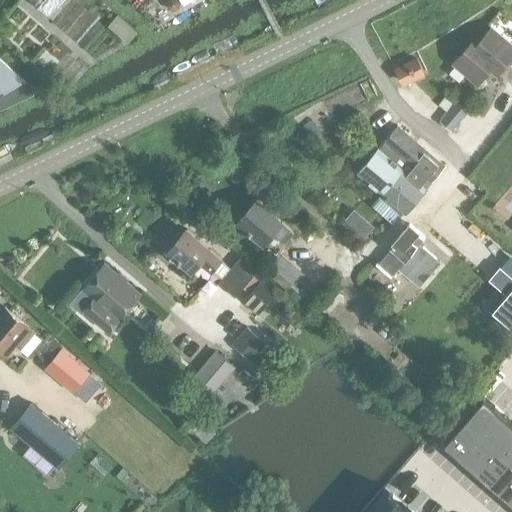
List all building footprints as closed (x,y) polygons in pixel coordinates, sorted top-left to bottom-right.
[(62,0),(31,0),(49,15),(62,0)] [(481,36),(476,33),(451,63),(476,83),(488,68),(495,73),(511,52),(511,44),(489,26),(481,36)] [(417,58),(396,68),(403,81),(423,71),(417,58)] [(0,93),(24,81),(0,59),(0,93)] [(467,108),(456,100),(440,120),(451,129),(467,108)] [(356,171),(380,191),(420,145),(397,125),(356,171)] [(380,191),(403,211),(443,165),(420,145),(380,191)] [(236,219),(264,243),(273,232),(285,242),(293,231),(282,222),(283,221),(255,197),(236,219)] [(353,208),(341,222),(361,239),(373,226),(353,208)] [(377,263),(390,275),(397,267),(418,286),(440,261),(418,243),(424,237),(410,224),(389,246),(391,248),(377,263)] [(166,249),(191,270),(201,260),(211,269),(221,258),(185,227),(166,249)] [(300,272),(277,252),(263,268),(287,288),(300,272)] [(235,296),(256,272),(239,257),(217,281),(235,296)] [(108,329),(139,292),(104,263),(84,287),(94,296),(84,309),(108,329)] [(511,275),(509,273),(500,265),(488,278),(506,294),(491,312),(510,329),(511,326),(511,275)] [(258,314),(277,289),(262,276),(242,300),(258,314)] [(333,288),(314,309),(323,317),(342,296),(333,288)] [(33,332),(28,327),(28,326),(4,306),(0,310),(0,347),(6,353),(14,343),(19,348),(33,332)] [(265,342),(248,327),(240,335),(244,339),(237,347),(250,359),(265,342)] [(66,351),(50,332),(33,348),(45,364),(47,362),(70,381),(86,362),(69,347),(66,351)] [(234,366),(215,350),(187,382),(206,399),(234,366)] [(76,390),(100,404),(111,384),(87,371),(76,390)] [(511,419),(484,395),(443,442),(511,502),(511,419)] [(31,401),(9,426),(58,465),(78,441),(51,418),(31,401)] [(414,511),(384,486),(360,511),(414,511)]
